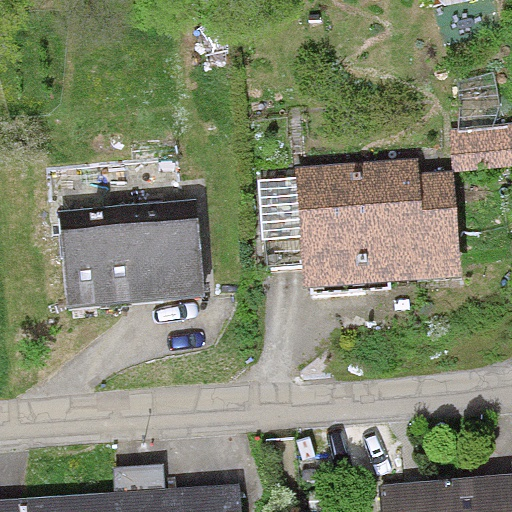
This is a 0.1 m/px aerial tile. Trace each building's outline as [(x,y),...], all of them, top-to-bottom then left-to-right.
[(511,136),(451,142),(454,174),(511,168),(511,136)] [(266,247),(261,247),(263,278),(307,275),(308,286),(365,283),(365,276),(448,270),(442,189),(408,191),(407,177),(262,187),(266,247)] [(157,293),(158,304),(199,301),(191,212),(57,224),(64,301),(157,293)] [(446,511),(511,511),(511,489),(445,494),(446,511)] [(377,500),(377,511),(446,511),(445,494),(377,500)] [(233,511),(233,498),(15,511),(233,511)]
